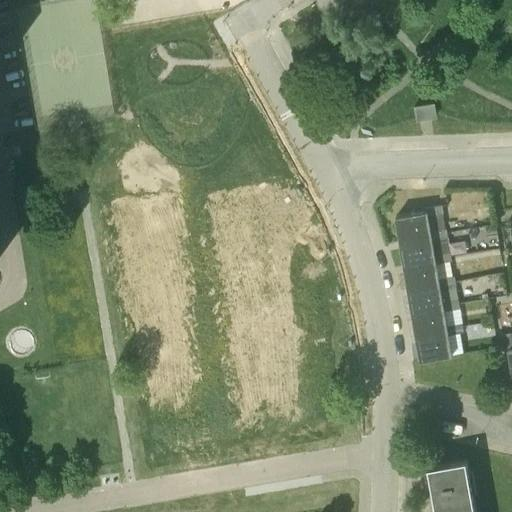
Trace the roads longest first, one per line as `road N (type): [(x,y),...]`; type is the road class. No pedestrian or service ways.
road 1 (residential): [(2,511),(385,451)]
road 2 (residential): [(386,394),(365,275),(327,177)]
road 3 (unknown): [(272,472),(258,270)]
road 4 (residential): [(327,177),(373,167),(511,162)]
road 5 (residential): [(327,177),(250,28)]
road 6 (residential): [(511,436),(489,415),(386,394)]
road 7 (residential): [(0,297),(13,275),(0,168)]
